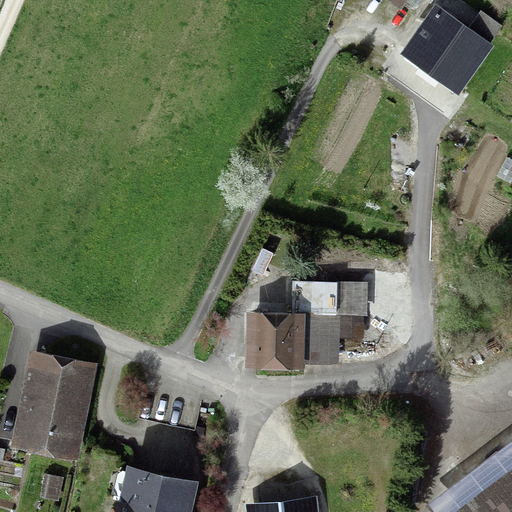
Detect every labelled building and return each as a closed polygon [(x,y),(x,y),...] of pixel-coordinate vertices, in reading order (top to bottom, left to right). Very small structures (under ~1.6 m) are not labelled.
[(408,50),(457,85),(500,25),(464,0),(400,0),(405,3),(407,0),(435,0),(441,4),(408,50)] [(335,313),(336,282),(300,281),(298,317),(251,316),(250,359),(319,361),(319,336),(360,336),(360,313),(335,313)] [(81,373),(84,361),(42,352),(24,441),(66,450),(77,396),(87,398),(92,375),(81,373)] [(138,418),(194,430),(201,400),(144,388),(138,418)] [(119,511),(186,511),(193,482),(130,468),(119,511)] [(511,511),(511,470),(456,511),(511,511)] [(57,497),(61,477),(46,475),(41,495),(57,497)]
